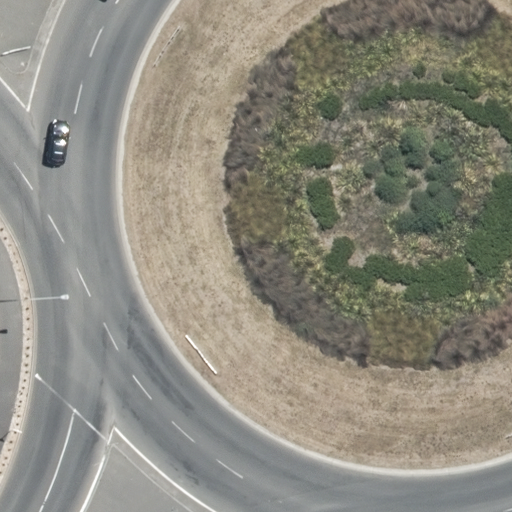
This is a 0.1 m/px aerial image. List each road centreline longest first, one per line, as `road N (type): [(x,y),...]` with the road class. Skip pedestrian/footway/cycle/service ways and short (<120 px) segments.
road 1 (primary): [(331,511),(225,467),(170,422),(125,367),(92,304)]
road 2 (primary): [(66,242),(74,115),(95,43),(119,0)]
road 3 (primary): [(39,511),(75,409),(92,304)]
